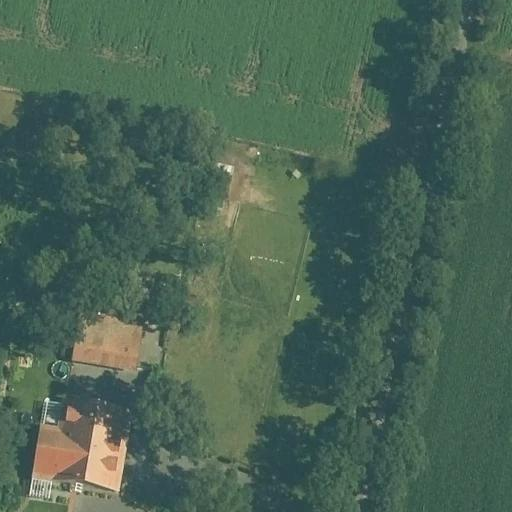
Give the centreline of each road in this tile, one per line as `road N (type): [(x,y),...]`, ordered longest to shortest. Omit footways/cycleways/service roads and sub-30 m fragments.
road 1 (unclassified): [(474,0),(360,511)]
road 2 (unknown): [(0,418),(16,333),(145,351),(128,496),(186,511)]
